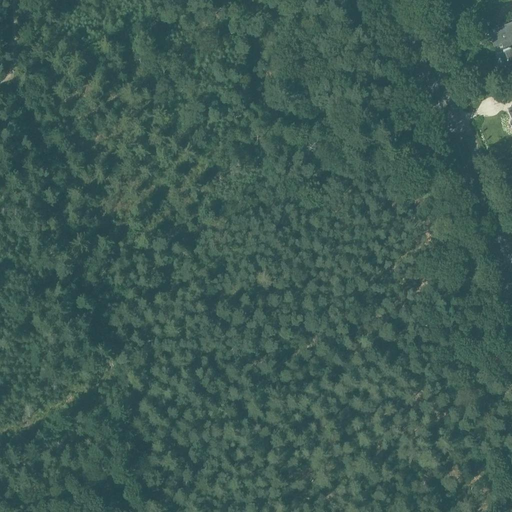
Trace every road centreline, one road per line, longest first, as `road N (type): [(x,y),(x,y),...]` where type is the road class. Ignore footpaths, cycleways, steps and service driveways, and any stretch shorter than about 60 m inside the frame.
road 1 (track): [(16,0),(17,74),(164,511)]
road 2 (primary): [(511,273),(392,0)]
